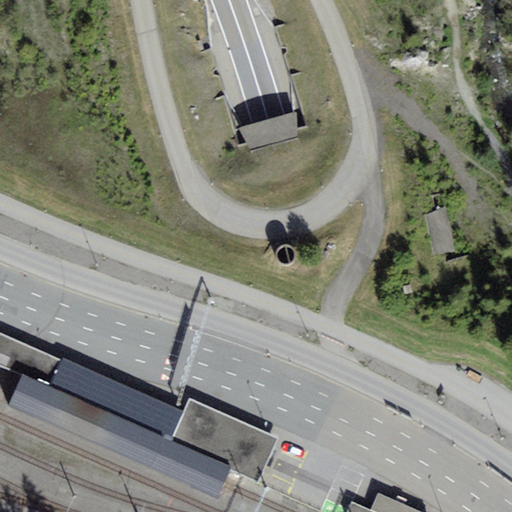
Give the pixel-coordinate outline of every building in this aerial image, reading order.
[(448,206),(427,209),(433,252),(454,249),(448,206)] [(0,331),(0,366),(21,375),(49,388),(62,359),(0,331)] [(170,441),(183,413),(62,359),(49,388),(170,441)] [(49,388),(21,375),(8,406),(217,499),(230,468),(170,441),(49,388)] [(258,480),(276,438),(189,399),(183,413),(170,441),(230,468),(258,480)] [(346,511),(420,511),(378,493),(370,511),(351,503),(346,511)]
